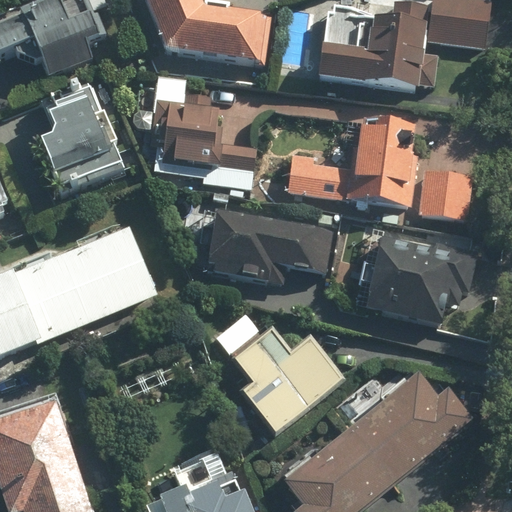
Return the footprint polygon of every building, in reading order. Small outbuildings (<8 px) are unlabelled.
[(93,0),(82,0),(64,7),(61,0),(26,14),(29,22),(0,32),(0,59),(39,45),(53,80),(100,63),(93,45),(109,39),(93,0)] [(153,0),(174,53),(266,67),(273,19),(213,10),(209,0),(153,0)] [(494,3),(466,0),(437,0),(432,45),(488,52),(494,3)] [(397,5),(396,23),(381,21),(378,52),(330,47),(326,79),(437,90),(440,58),(426,57),(431,9),(397,5)] [(228,112),(215,110),(216,100),(188,97),(189,83),(162,80),(152,168),(179,171),(179,164),(222,169),(228,112)] [(62,111),(54,115),(65,141),(53,146),(72,195),(133,171),(98,84),(57,100),(62,111)] [(421,128),(370,122),(365,167),(297,159),(293,196),(411,210),(421,128)] [(469,179),(428,174),(423,221),(464,226),(469,179)] [(0,221),(19,213),(7,184),(0,186),(0,221)] [(336,235),(223,214),(214,275),(288,288),(292,268),(329,275),(336,235)] [(134,230),(0,285),(0,364),(163,297),(134,230)] [(427,243),(425,250),(388,241),(371,309),(443,326),(448,307),(470,312),(483,257),(427,243)] [(230,359),(263,335),(251,319),(218,343),(230,359)] [(279,334),(240,364),(257,386),(249,392),(284,435),(350,384),(315,341),(297,356),(279,334)] [(438,397),(419,373),(285,482),(304,505),(295,511),(354,511),(472,417),(449,388),(438,397)] [(0,465),(14,511),(97,511),(63,406),(0,425),(0,465)] [(154,510),(154,511),(257,511),(252,496),(245,499),(237,477),(154,510)]
